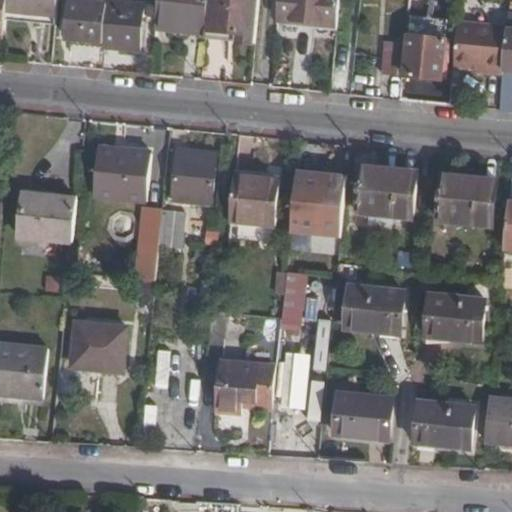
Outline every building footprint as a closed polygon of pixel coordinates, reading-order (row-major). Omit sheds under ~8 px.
[(0,0),(0,34),(6,35),(7,20),(9,7),(9,0),(0,0)] [(39,23),(57,25),(59,0),(9,0),(9,7),(40,11),(39,23)] [(71,0),(68,39),(107,43),(110,1),(95,0),(71,0)] [(107,43),(106,44),(142,47),(146,1),(128,0),(110,0),(110,1),(107,43)] [(160,0),(158,25),(172,26),(207,30),(210,0),(160,0)] [(236,41),(258,43),(261,0),(210,0),(207,30),(236,33),(236,41)] [(280,0),(279,20),(337,26),(340,0),(280,0)] [(40,11),(9,7),(7,20),(39,23),(40,11)] [(511,26),(460,22),(456,65),(477,67),(488,68),(487,72),(506,74),(511,27),(511,26)] [(172,34),(207,38),(207,30),(172,26),(172,34)] [(207,30),(207,38),(236,41),(236,33),(207,30)] [(409,35),(405,75),(443,78),(448,38),(409,35)] [(343,80),(350,40),(342,39),(335,79),(343,80)] [(385,75),(400,76),(402,44),(388,42),(385,75)] [(368,55),(369,46),(361,45),(360,54),(368,55)] [(511,77),(506,77),(503,109),(511,110),(511,77)] [(102,185),(155,190),(158,155),(105,150),(102,185)] [(176,203),(215,206),(220,156),(180,152),(176,203)] [(309,165),(304,217),(336,220),(341,169),(309,165)] [(414,220),(419,174),(366,168),(361,214),(414,220)] [(269,175),(238,171),(238,176),(269,180),(269,175)] [(238,176),(234,222),(279,228),(284,187),(269,185),(269,180),(238,176)] [(449,177),(444,221),(497,227),(500,182),(449,177)] [(78,243),(82,199),(27,194),(24,238),(78,243)] [(162,247),(165,213),(148,211),(145,245),(162,247)] [(162,247),(184,249),(187,215),(165,213),(162,247)] [(302,247),(333,250),(336,220),(304,217),(302,247)] [(350,327),(404,332),(407,294),(353,290),(350,327)] [(437,298),(433,336),(487,341),(490,303),(437,298)] [(77,365),(126,370),(131,326),(80,322),(77,365)] [(3,392),(50,396),(54,349),(6,345),(3,392)] [(160,351),(159,390),(171,390),(173,351),(160,351)] [(247,401),(278,402),(281,365),(248,362),(223,360),(220,412),(246,414),(247,407),(247,401)] [(171,370),(176,391),(201,385),(195,364),(171,370)] [(296,428),(324,429),(326,388),(298,387),(296,428)] [(340,436),(394,441),(397,401),(343,396),(340,436)] [(491,441),(511,443),(511,399),(496,398),(491,441)] [(247,407),(278,409),(278,402),(247,401),(247,407)] [(480,410),(427,405),(424,444),(476,449),(480,410)]
